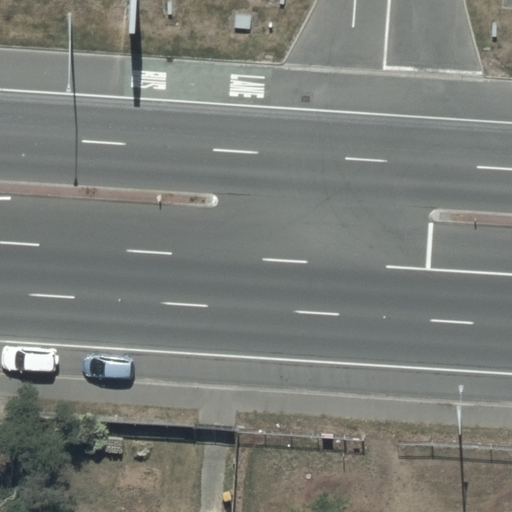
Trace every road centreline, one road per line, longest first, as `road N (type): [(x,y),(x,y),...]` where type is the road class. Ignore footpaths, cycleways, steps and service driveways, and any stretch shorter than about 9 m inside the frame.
road 1 (primary): [(511,325),(0,292)]
road 2 (primary): [(0,137),(511,170)]
